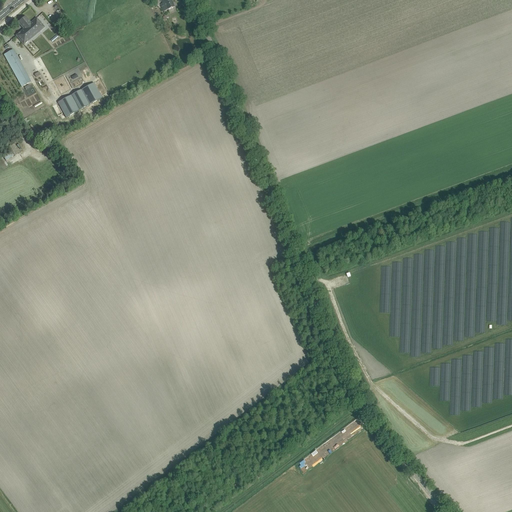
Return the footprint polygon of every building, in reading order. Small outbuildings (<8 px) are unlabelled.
[(160,4),(163,11),(175,7),(171,0),(161,0),(163,3),(160,4)] [(44,28),(37,18),(31,23),(25,17),(18,23),(24,29),(16,36),(24,45),(44,28)] [(20,83),(20,84),(28,79),(13,50),(4,55),(19,83),(20,83)] [(94,83),(58,102),(66,118),(102,98),(94,83)] [(27,97),(35,93),(31,84),(22,88),(27,97)] [(9,147),(14,156),(19,153),(14,144),(9,147)]
